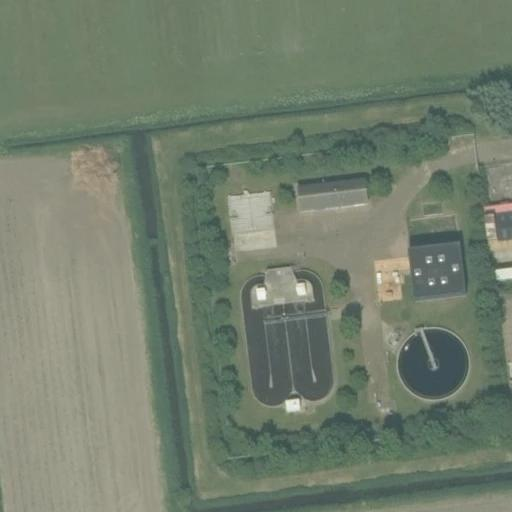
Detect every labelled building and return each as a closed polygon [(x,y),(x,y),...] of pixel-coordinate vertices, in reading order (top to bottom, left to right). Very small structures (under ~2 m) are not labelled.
[(365,182),(297,190),(300,214),(368,206),(365,182)] [(273,190),(230,197),(238,252),(282,245),(273,190)] [(511,204),(493,207),(498,248),(511,245),(511,204)] [(460,248),(408,254),(414,304),(466,298),(460,248)] [(511,268),(494,269),(495,281),(511,280),(511,268)] [(249,301),(250,314),(282,311),(291,387),(292,396),(289,401),(286,407),(287,423),(314,420),(314,408),(311,408),(304,406),(299,401),(296,395),(295,387),(287,311),(315,308),(314,295),(311,290),(307,288),(301,286),(295,287),(290,279),(288,275),(266,277),(264,282),(261,291),(254,293),(250,296),(249,301)]
